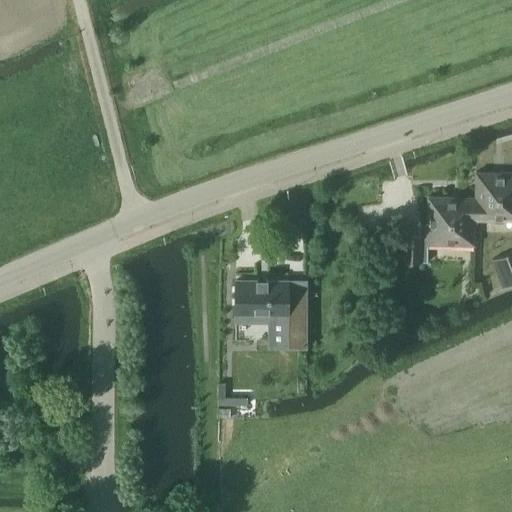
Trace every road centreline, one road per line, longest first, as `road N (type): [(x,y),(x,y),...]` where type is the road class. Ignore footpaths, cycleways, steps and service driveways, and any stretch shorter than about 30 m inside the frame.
road 1 (tertiary): [(91,241),(511,94)]
road 2 (unclassified): [(91,241),(110,511)]
